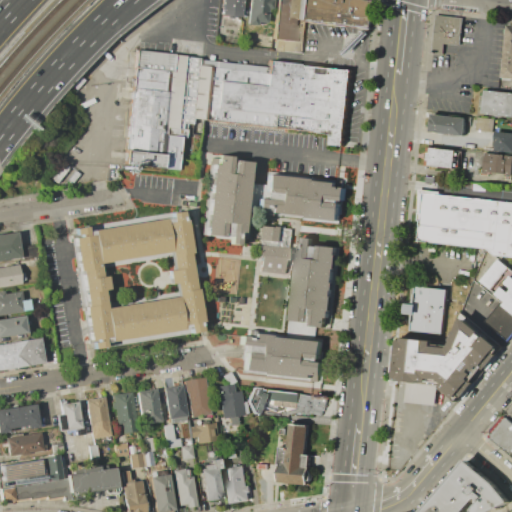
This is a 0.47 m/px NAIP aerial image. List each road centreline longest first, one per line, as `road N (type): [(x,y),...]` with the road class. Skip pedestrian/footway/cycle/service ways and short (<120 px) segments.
road 1 (secondary): [(399,90),(361,424)]
road 2 (secondary): [(511,375),(412,495),(353,511)]
road 3 (residential): [(206,357),(0,391)]
road 4 (motorway): [(18,112),(147,1)]
road 5 (residential): [(164,193),(0,218)]
road 6 (motorway): [(18,112),(122,0)]
